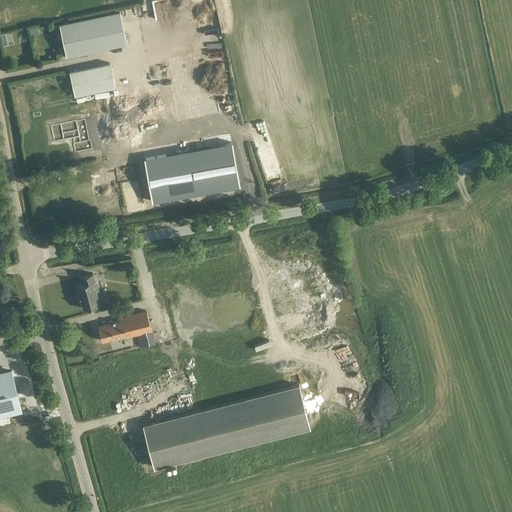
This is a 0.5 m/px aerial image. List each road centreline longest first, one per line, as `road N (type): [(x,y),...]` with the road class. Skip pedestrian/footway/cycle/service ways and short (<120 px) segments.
road 1 (unclassified): [(27,258),(339,206),(511,151)]
road 2 (unclassified): [(92,511),(27,258)]
road 3 (unclassified): [(27,258),(0,140)]
